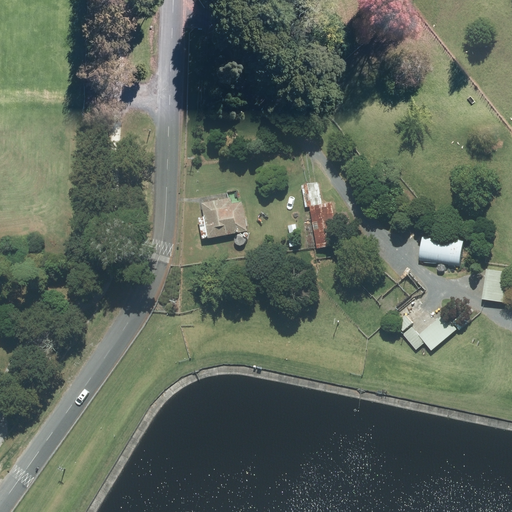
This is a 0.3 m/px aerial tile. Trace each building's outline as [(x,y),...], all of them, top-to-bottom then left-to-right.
[(123,94),(91,92),(90,102),(122,103),(123,94)] [(201,203),(207,238),(247,231),(242,202),(232,203),(231,198),(201,203)] [(331,205),(307,210),(316,249),(339,244),(331,205)] [(51,229),(48,209),(34,211),(36,231),(51,229)] [(300,224),(290,226),(293,239),(303,236),(300,224)] [(419,262),(459,267),(462,245),(462,240),(455,239),(422,235),(419,262)] [(485,270),(482,299),(508,302),(511,273),(485,270)] [(455,309),(419,336),(403,323),(394,334),(415,352),(421,345),(429,354),(468,325),(455,309)]
